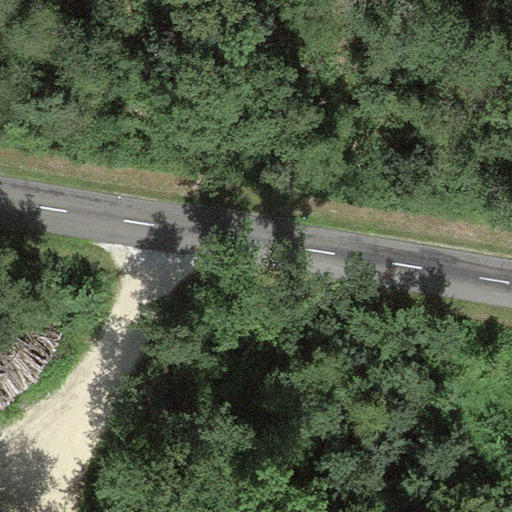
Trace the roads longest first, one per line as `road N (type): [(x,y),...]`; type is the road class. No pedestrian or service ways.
road 1 (tertiary): [(0,205),(511,293)]
road 2 (track): [(67,511),(59,432),(128,348),(191,237)]
road 3 (track): [(0,30),(128,97),(215,158)]
road 4 (track): [(318,0),(215,158)]
